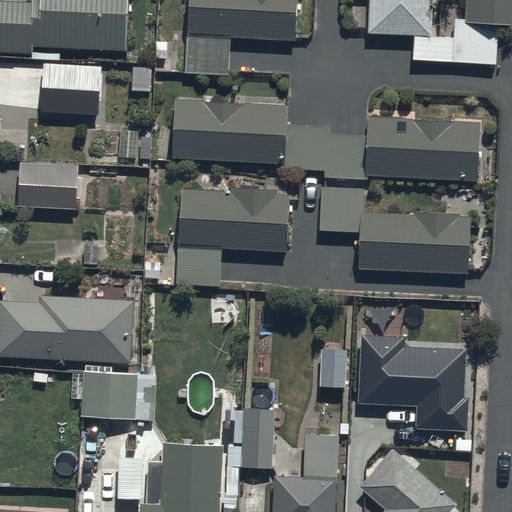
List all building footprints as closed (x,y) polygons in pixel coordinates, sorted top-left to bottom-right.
[(126,49),(126,0),(0,0),(0,49),(32,50),(32,47),(126,49)] [(186,0),(184,70),(228,72),(229,37),(294,40),(295,0),(186,0)] [(511,21),(511,0),(466,0),(465,19),(452,18),(451,32),(429,31),(430,0),(368,0),(367,29),(412,31),(411,59),(496,64),(499,20),(511,21)] [(102,68),(43,63),(40,110),(98,115),(102,68)] [(323,166),(330,133),(330,127),(285,125),(286,101),(175,97),(173,156),(280,160),(280,165),(323,166)] [(330,133),(323,166),(323,178),(366,180),(366,174),(477,178),(479,120),(415,118),(415,110),(368,109),(367,134),(330,133)] [(135,157),(137,130),(119,129),(117,156),(135,157)] [(77,164),(19,160),(16,202),(75,206),(77,164)] [(286,251),(287,193),(277,193),(277,186),(230,184),(229,191),(179,190),(176,282),(220,284),(221,248),(286,251)] [(468,272),(470,215),(457,214),(457,212),(365,209),(365,187),(319,185),(318,228),(358,229),(357,268),(468,272)] [(99,241),(54,240),(53,263),(98,265),(99,241)] [(38,300),(0,298),(0,353),(130,360),(133,299),(38,294),(38,300)] [(403,334),(359,334),(358,401),(415,402),(415,427),(467,428),(468,395),(464,395),(465,348),(403,347),(403,334)] [(345,385),(346,347),(321,346),(319,384),(345,385)] [(82,368),(79,415),(152,418),(154,383),(135,382),(135,371),(82,368)] [(273,466),(274,408),(240,406),(238,465),(273,466)] [(333,511),(337,435),(305,434),(303,473),(273,472),(271,511),(333,511)] [(162,440),(162,460),(147,460),(146,502),(138,501),(137,511),(237,511),(239,469),(221,469),(221,444),(221,442),(162,440)] [(447,511),(456,502),(392,447),(391,446),(359,484),(386,506),(380,511),(447,511)]
